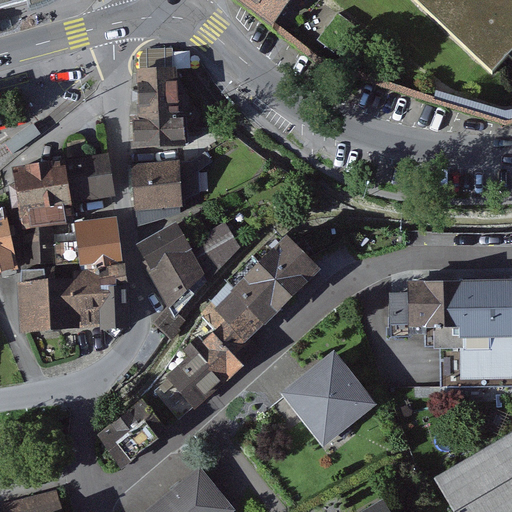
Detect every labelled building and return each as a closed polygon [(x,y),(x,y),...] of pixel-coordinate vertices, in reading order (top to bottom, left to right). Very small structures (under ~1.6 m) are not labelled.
[(0,0),(0,14),(34,5),(33,0),(0,0)] [(290,0),(229,0),(233,3),(268,30),(270,27),(290,0)] [(511,0),(400,0),(485,81),(511,51),(511,0)] [(345,46),(357,23),(340,14),(328,37),(345,46)] [(181,74),(140,77),(143,146),(184,143),(181,74)] [(180,168),(135,170),(137,213),(182,211),(201,199),(201,176),(216,165),(205,150),(180,168)] [(106,156),(75,160),(81,202),(111,198),(107,166),(106,156)] [(82,216),(75,160),(16,169),(24,224),(82,216)] [(0,216),(0,241),(10,240),(5,216),(0,216)] [(114,217),(73,221),(78,266),(95,264),(119,262),(114,217)] [(222,223),(187,244),(212,282),(238,251),(222,223)] [(178,230),(139,253),(156,280),(172,306),(164,316),(157,324),(170,336),(184,321),(182,317),(212,282),(187,244),(178,230)] [(0,275),(16,272),(10,240),(0,241),(0,275)] [(314,272),(281,242),(236,290),(265,323),(282,305),(314,272)] [(95,264),(97,285),(123,284),(122,272),(119,262),(95,264)] [(18,282),(20,334),(50,333),(74,332),(73,320),(95,320),(94,285),(72,285),(72,280),(18,282)] [(409,297),(395,297),(395,326),(410,325),(410,333),(437,332),(437,349),(454,349),(454,383),(511,382),(511,280),(409,282),(409,297)] [(125,328),(127,284),(123,284),(97,285),(94,285),(95,320),(96,328),(108,328),(125,328)] [(265,323),(236,290),(215,309),(227,322),(245,341),(265,323)] [(245,341),(227,322),(197,349),(226,379),(255,352),(245,341)] [(226,379),(197,349),(166,379),(191,410),(226,379)] [(364,404),(325,357),(315,364),(284,389),(278,395),(317,443),(364,404)] [(164,433),(146,410),(103,445),(106,447),(100,452),(117,472),(121,468),(164,433)] [(511,511),(511,436),(434,480),(451,511),(511,511)] [(203,485),(192,472),(167,494),(153,505),(144,511),(224,511),(225,511),(203,485)] [(6,511),(58,511),(56,503),(52,491),(4,505),(6,511)]
